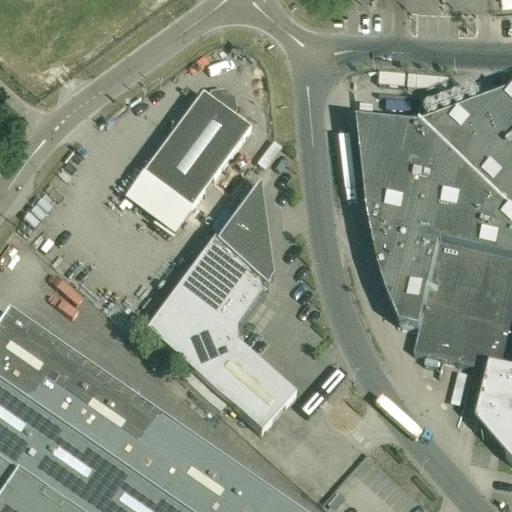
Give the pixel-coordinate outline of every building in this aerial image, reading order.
[(113,0),(98,21),(117,36),(144,0),(113,0)] [(206,101),(202,98),(142,178),(191,214),(250,133),(232,120),(236,114),(234,101),(223,93),(210,95),(206,101)] [(511,99),(422,132),(358,125),(368,220),(375,255),(381,279),(389,304),(400,330),(420,335),(414,359),(488,376),(477,424),(480,427),(491,440),(504,443),(501,454),(511,466),(511,99)] [(259,190),(217,246),(214,244),(145,336),(262,438),(296,399),(236,347),(236,334),(261,300),(260,294),(266,293),(272,281),(260,191),(259,190)] [(35,219),(20,236),(30,245),(45,228),(35,219)] [(288,511),(8,317),(0,328),(0,511),(288,511)]
